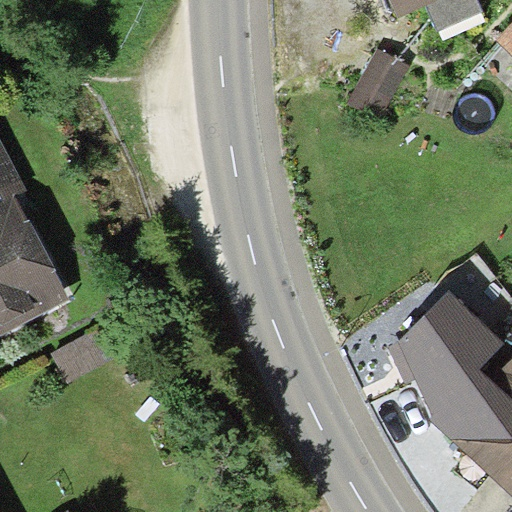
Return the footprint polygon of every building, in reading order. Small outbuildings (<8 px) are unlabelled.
[(383,0),(390,14),(423,0),(383,0)] [(511,31),(498,47),(511,59),(511,31)] [(0,330),(52,305),(5,209),(18,203),(0,166),(0,330)] [(448,290),(405,333),(436,419),(511,495),(511,362),(490,385),(474,369),(501,342),(448,290)] [(85,341),(46,359),(57,384),(97,366),(85,341)]
